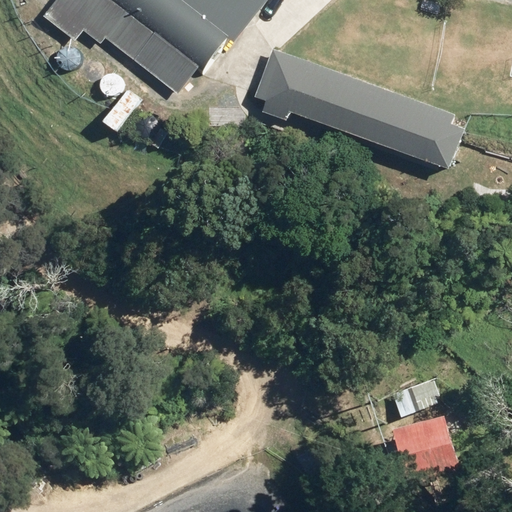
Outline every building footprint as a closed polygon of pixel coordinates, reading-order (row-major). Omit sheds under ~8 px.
[(70,0),(56,19),(84,41),(89,34),(105,47),(113,38),(185,97),(263,0),(70,0)] [(133,81),(71,43),(59,62),(121,100),(133,81)] [(281,50),(265,97),(459,165),(476,119),(281,50)] [(153,94),(138,84),(112,126),(127,135),(153,94)] [(466,417),(417,429),(429,479),(478,467),(466,417)]
